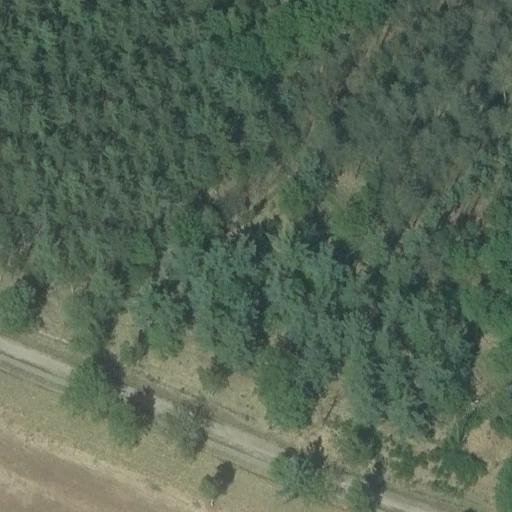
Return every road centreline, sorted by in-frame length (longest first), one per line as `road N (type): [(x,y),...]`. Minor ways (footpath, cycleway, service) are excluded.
road 1 (track): [(511,402),(144,0)]
road 2 (track): [(0,336),(423,511)]
